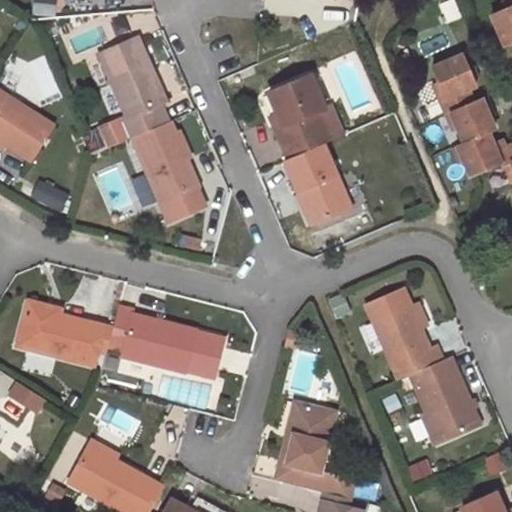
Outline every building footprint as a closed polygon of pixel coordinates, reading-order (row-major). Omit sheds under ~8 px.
[(51,14),(50,0),(31,0),(32,16),(51,14)] [(450,0),(446,0),(437,4),(445,23),(458,17),(450,0)] [(511,0),(505,0),(499,3),(511,28),(511,0)] [(103,48),(114,75),(132,107),(125,111),(135,133),(174,115),(166,95),(171,91),(142,31),(103,48)] [(454,109),(467,138),(499,123),(486,93),(478,97),(471,82),(481,76),(467,45),(434,58),(449,90),(441,93),(449,112),(454,109)] [(273,86),(282,106),(286,117),(279,122),(294,154),(329,138),(335,135),(323,106),(329,102),(313,68),(273,86)] [(132,107),(114,75),(109,80),(125,111),(132,107)] [(57,118),(0,81),(0,132),(7,137),(33,155),(57,118)] [(350,129),(336,99),(329,102),(323,106),(335,135),(350,129)] [(286,117),(282,106),(274,111),(279,122),(286,117)] [(180,127),(174,115),(135,133),(166,198),(202,182),(204,181),(191,153),(195,151),(183,125),(180,127)] [(511,139),(505,143),(499,123),(467,138),(479,164),(508,153),(511,160),(511,159),(511,139)] [(290,156),(303,188),(309,184),(323,218),(356,202),(329,138),(294,154),(290,156)] [(60,212),(69,194),(42,181),(33,198),(60,212)] [(202,182),(166,198),(174,216),(210,200),(202,182)] [(317,221),(323,218),(309,184),(303,188),(317,221)] [(378,316),(416,299),(408,281),(370,299),(378,316)] [(108,318),(34,296),(22,336),(97,358),(108,318)] [(123,298),(113,339),(129,342),(129,347),(193,364),(193,363),(219,370),(229,330),(203,324),(203,323),(139,309),(140,301),(123,298)] [(414,371),(450,354),(443,337),(435,340),(416,299),(378,316),(405,375),(414,371)] [(450,354),(414,371),(444,437),(487,419),(455,352),(450,354)] [(5,403),(37,412),(42,395),(10,386),(5,403)] [(344,411),(299,401),(293,428),(299,430),(293,457),(306,460),(302,478),(357,490),(361,474),(338,469),(344,440),(338,439),(344,411)] [(283,473),(302,478),(306,460),(293,457),(299,430),(293,428),(283,473)] [(163,479),(93,439),(78,467),(149,504),(163,479)] [(482,460),(489,475),(504,469),(497,453),(482,460)] [(427,460),(405,466),(410,483),(432,477),(427,460)] [(163,479),(149,504),(155,507),(170,483),(163,479)] [(511,511),(511,510),(503,490),(468,504),(469,506),(471,511),(511,511)] [(210,511),(177,493),(165,511),(210,511)] [(367,511),(368,510),(329,500),(325,511),(367,511)]
